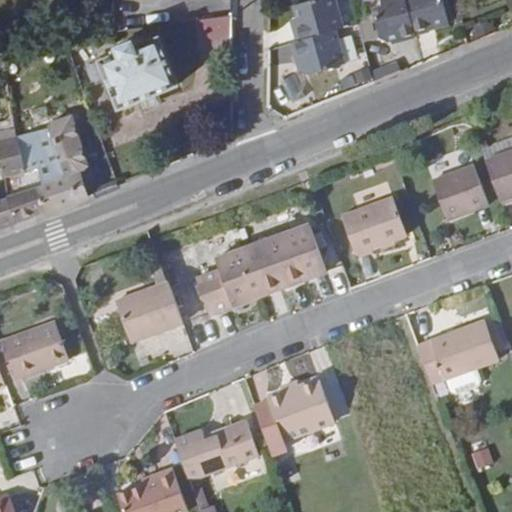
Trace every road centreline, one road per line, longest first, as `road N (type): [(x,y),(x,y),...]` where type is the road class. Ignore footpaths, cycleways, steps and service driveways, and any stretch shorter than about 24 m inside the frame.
road 1 (residential): [(68,439),(286,330),(511,246)]
road 2 (secondary): [(255,159),(511,52)]
road 3 (secondary): [(0,255),(255,159)]
road 4 (residential): [(253,0),(255,159)]
